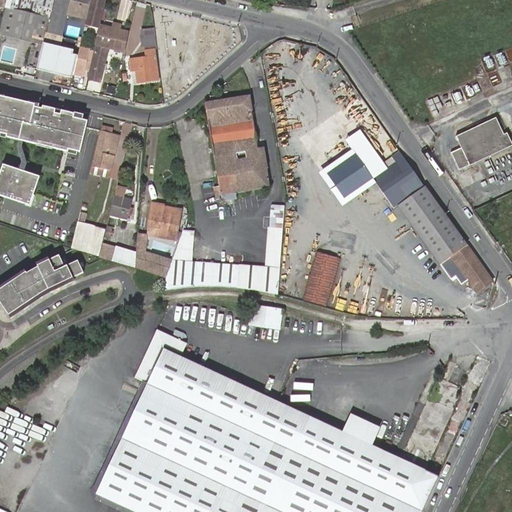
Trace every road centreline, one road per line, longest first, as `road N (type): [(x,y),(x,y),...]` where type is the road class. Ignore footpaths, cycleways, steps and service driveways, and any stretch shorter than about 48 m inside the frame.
road 1 (residential): [(267,22),(342,47),(511,289)]
road 2 (residential): [(0,80),(133,113),(175,112),(264,34),(267,22)]
road 3 (tertiary): [(511,364),(442,511)]
road 4 (residential): [(0,375),(60,333),(133,304)]
